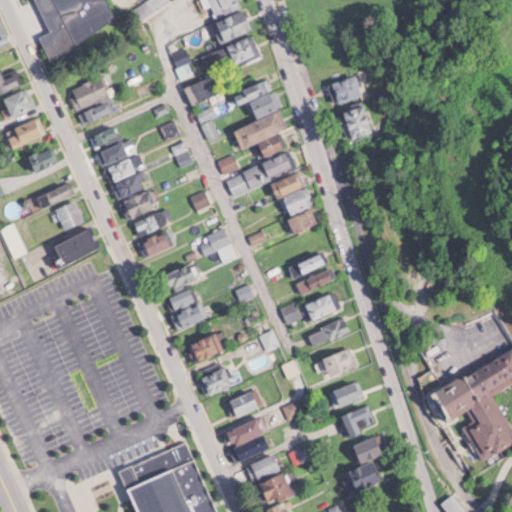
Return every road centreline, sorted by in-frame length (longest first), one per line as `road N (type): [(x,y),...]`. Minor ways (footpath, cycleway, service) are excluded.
road 1 (residential): [(10,0),(244,511)]
road 2 (residential): [(434,511),(273,0)]
road 3 (residential): [(356,262),(369,268),(443,450),(495,511)]
